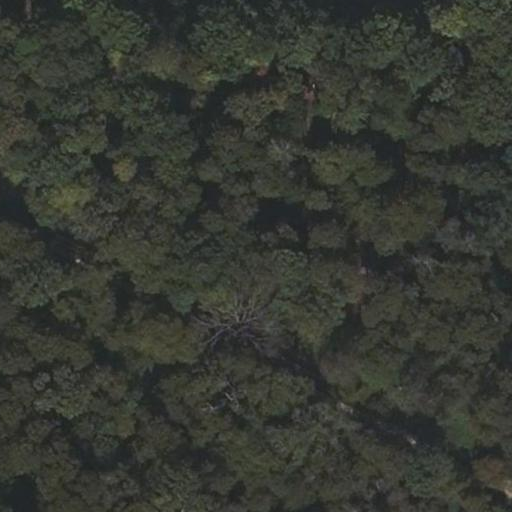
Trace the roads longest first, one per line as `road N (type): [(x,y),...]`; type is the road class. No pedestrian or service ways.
road 1 (track): [(0,219),(511,498)]
road 2 (track): [(475,0),(266,40),(154,0)]
